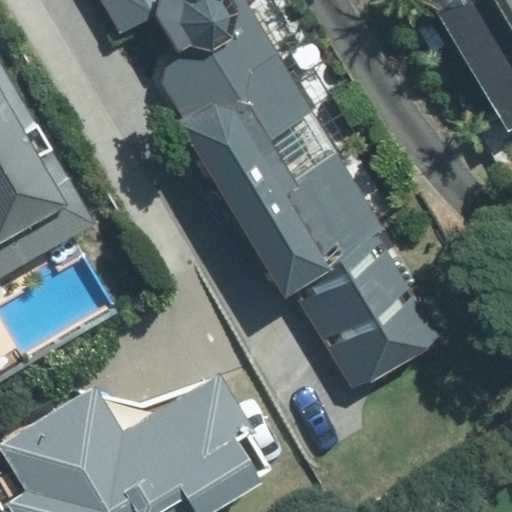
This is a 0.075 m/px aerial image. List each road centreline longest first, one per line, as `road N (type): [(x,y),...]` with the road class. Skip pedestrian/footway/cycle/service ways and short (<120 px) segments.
road 1 (unknown): [(356,0),(511,220)]
road 2 (unknown): [(56,0),(188,226)]
road 3 (unknown): [(374,511),(511,429)]
